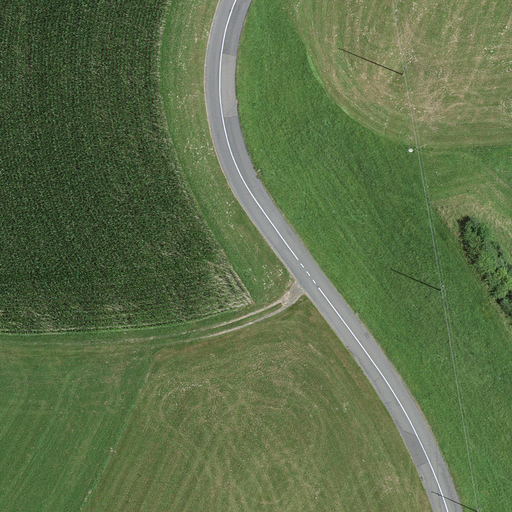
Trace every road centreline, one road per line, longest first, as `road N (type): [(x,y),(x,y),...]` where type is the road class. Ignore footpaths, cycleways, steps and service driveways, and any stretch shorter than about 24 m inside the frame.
road 1 (unclassified): [(235,0),(221,80),(237,165),(395,393),(449,511)]
road 2 (track): [(0,355),(60,362),(152,350),(259,315),(313,278)]
